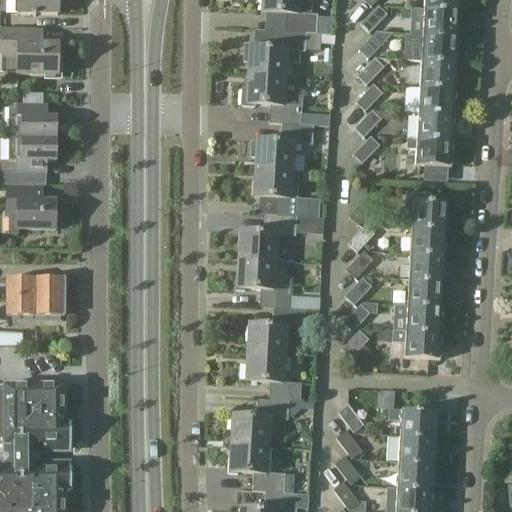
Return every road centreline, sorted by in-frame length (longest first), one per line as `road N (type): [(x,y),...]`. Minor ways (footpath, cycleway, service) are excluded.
road 1 (residential): [(102,112),(100,511)]
road 2 (secondary): [(165,511),(158,113)]
road 3 (secondary): [(134,113),(139,511)]
road 4 (residential): [(190,511),(190,114)]
road 5 (residential): [(475,398),(498,61)]
